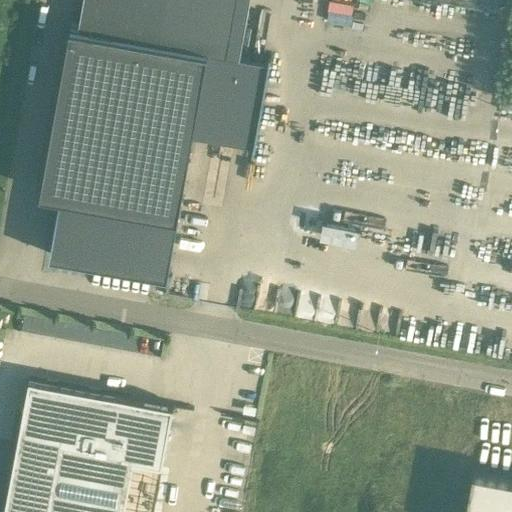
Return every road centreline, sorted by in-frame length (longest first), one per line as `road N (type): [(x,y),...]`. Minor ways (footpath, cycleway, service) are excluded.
road 1 (unclassified): [(511,383),(0,292)]
road 2 (unknown): [(274,0),(293,43),(298,121),(253,226),(222,331)]
